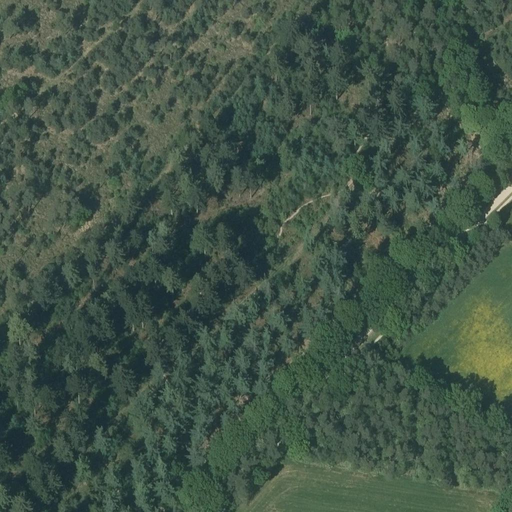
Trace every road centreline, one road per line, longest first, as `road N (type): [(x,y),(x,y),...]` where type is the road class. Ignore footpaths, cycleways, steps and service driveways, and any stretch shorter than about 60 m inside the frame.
road 1 (track): [(53,507),(473,57)]
road 2 (track): [(320,0),(114,225),(0,335)]
road 3 (track): [(198,511),(511,189)]
road 4 (track): [(478,0),(471,53),(488,87),(511,106)]
